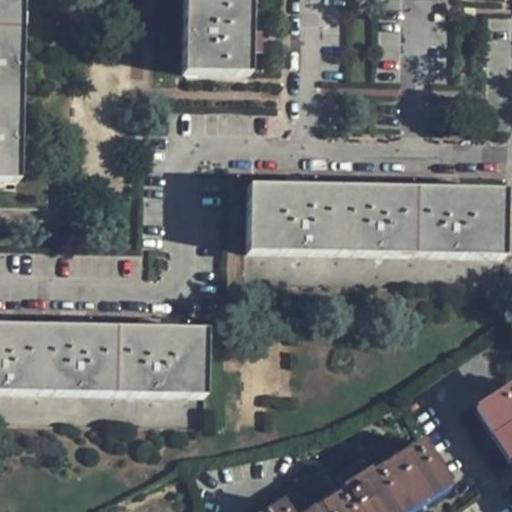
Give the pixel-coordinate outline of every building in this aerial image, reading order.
[(0,0),(0,184),(16,185),(20,0),(0,0)] [(181,0),(181,43),(181,72),(246,73),(246,44),(247,23),(247,0),(181,0)] [(247,23),(246,44),(259,44),(260,24),(247,23)] [(308,177),(286,177),(286,190),(308,190),(308,177)] [(383,178),(360,178),(360,191),(383,191),(383,178)] [(458,179),(437,179),(437,192),(459,192),(458,179)] [(507,192),(459,192),(437,192),(383,191),(360,191),(308,190),(286,190),(247,190),(247,262),(506,266),(507,192)] [(9,319),(0,318),(0,330),(9,330),(9,319)] [(82,319),(62,319),(62,331),(82,331),(82,319)] [(158,320),(137,320),(137,332),(158,332),(158,320)] [(205,333),(158,332),(137,332),(82,331),(62,331),(9,330),(0,330),(0,395),(204,397),(205,333)] [(511,391),(481,412),(511,458),(511,391)] [(395,511),(444,482),(419,443),(366,474),(360,467),(335,483),(341,492),(308,511),(284,511),(279,505),(264,511),(395,511)]
